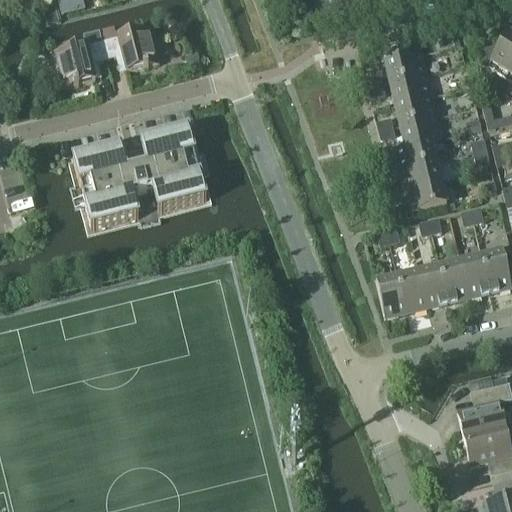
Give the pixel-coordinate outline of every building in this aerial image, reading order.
[(310,0),(315,18),(336,12),(332,0),(310,0)] [(355,0),(332,0),(336,12),(357,7),(355,0)] [(54,8),(43,11),(47,27),(47,28),(59,25),(59,24),(54,8)] [(66,8),(58,10),(61,18),(68,15),(66,8)] [(115,31),(99,35),(106,63),(122,59),(126,76),(143,71),(143,72),(148,71),(148,70),(157,68),(148,33),(117,41),(115,31)] [(86,49),(55,57),(64,91),(73,89),(74,90),(78,89),(78,88),(95,83),(91,67),(106,63),(102,45),(99,35),(84,39),(86,49)] [(486,72),(506,84),(511,73),(511,39),(509,37),(500,52),(495,49),(479,53),(483,69),(487,72),(486,72)] [(382,67),(387,88),(426,79),(421,58),(382,67)] [(431,101),(426,79),(387,88),(393,110),(431,101)] [(366,84),(368,93),(382,90),(380,80),(366,84)] [(385,99),(382,90),(368,93),(370,102),(385,99)] [(436,121),(431,101),(393,110),(398,131),(436,121)] [(493,124),(489,109),(482,110),(488,134),(511,127),(511,125),(510,119),(493,124)] [(441,143),(436,121),(398,131),(403,151),(403,152),(432,145),(441,143)] [(376,126),(378,135),(392,132),(390,122),(376,126)] [(465,127),(468,137),(481,133),(479,123),(465,127)] [(395,141),(392,132),(378,135),(380,145),(395,141)] [(90,185),(95,206),(84,209),(90,233),(138,221),(132,198),(152,193),(158,215),(206,203),(199,179),(189,182),(183,161),(194,158),(188,134),(140,146),(142,154),(122,159),(120,151),(73,164),(79,188),(90,185)] [(470,147),(473,157),(486,154),(483,144),(470,147)] [(392,154),(397,175),(436,166),(432,145),(403,152),(403,151),(392,154)] [(492,151),(494,160),(508,157),(505,147),(492,151)] [(488,164),(486,154),(473,157),(475,167),(488,164)] [(510,167),(508,157),(494,160),(497,170),(510,167)] [(442,187),(436,166),(397,175),(402,197),(442,187)] [(483,199),(496,196),(494,186),(480,189),(483,199)] [(447,208),(442,187),(402,197),(407,217),(447,208)] [(511,189),(502,192),(504,202),(511,200),(511,189)] [(480,212),(470,215),(473,228),(483,226),(480,212)] [(463,231),(473,228),(470,215),(460,217),(463,231)] [(438,222),(428,225),(431,238),(441,236),(438,222)] [(421,241),(431,238),(428,225),(418,227),(421,241)] [(396,233),(386,235),(389,248),(399,246),(396,233)] [(379,251),(389,248),(386,235),(376,237),(379,251)] [(502,255),(481,260),(490,297),(511,292),(502,255)] [(490,297),(481,260),(460,265),(469,302),(490,297)] [(460,265),(439,270),(448,307),(469,302),(460,265)] [(448,307),(439,270),(418,275),(427,312),(448,307)] [(418,275),(397,280),(406,317),(427,312),(418,275)] [(385,322),(406,317),(397,280),(376,286),(385,322)] [(457,415),(464,443),(505,433),(498,406),(511,403),(508,388),(470,397),(473,411),(457,415)] [(505,433),(464,443),(471,471),(487,467),(500,464),(503,477),(511,475),(511,459),(511,460),(505,433)] [(504,502),(486,506),(486,511),(511,511),(511,485),(501,488),(504,502)]
